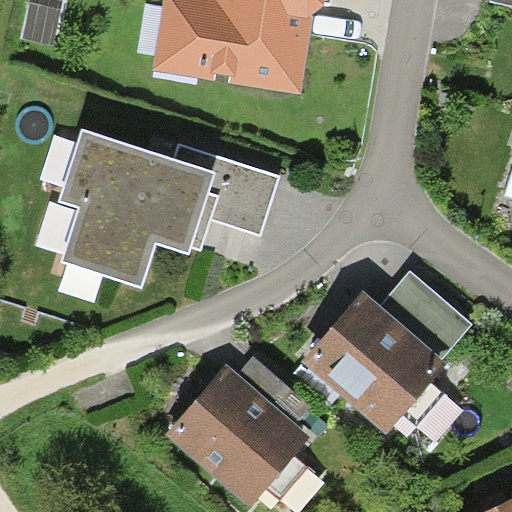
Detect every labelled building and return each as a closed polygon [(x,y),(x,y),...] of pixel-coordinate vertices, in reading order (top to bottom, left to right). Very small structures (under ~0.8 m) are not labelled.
[(307,0),(208,0),(207,8),(155,0),(143,77),(292,101),(307,0)] [(511,0),(485,0),(485,6),(511,11),(511,0)] [(166,165),(72,134),(48,206),(66,211),(51,257),(45,273),(128,301),(144,250),(177,261),(180,253),(193,258),(204,224),(254,241),(273,182),(172,148),(166,165)] [(350,297),(293,366),(375,435),(456,340),(389,284),(367,311),(350,297)] [(233,381),(219,369),(160,435),(243,508),(304,440),(288,425),(299,412),(247,366),(233,381)] [(412,415),(448,447),(478,414),(441,382),(412,415)] [(511,511),(511,498),(482,511),(511,511)]
